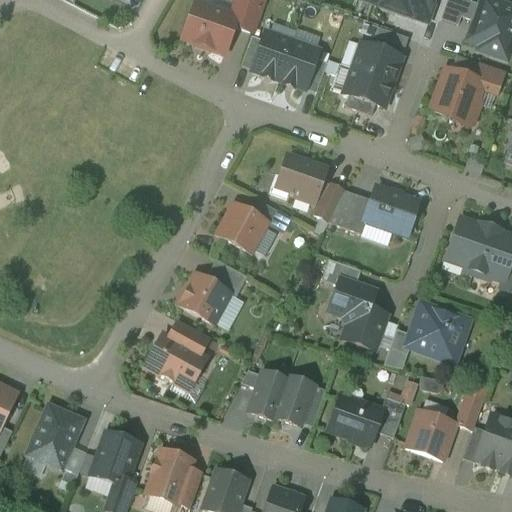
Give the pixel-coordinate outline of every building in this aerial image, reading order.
[(263,4),(253,0),(236,0),(230,18),(237,20),(233,30),(252,37),(263,4)] [(363,0),(363,2),(426,24),(434,0),(363,0)] [(470,0),(447,0),(439,23),(456,29),(459,20),(471,24),(477,8),(469,5),(470,0)] [(511,53),(511,9),(486,0),(479,0),(477,8),(471,24),(463,46),(477,50),(475,56),(507,67),(511,53)] [(230,18),(195,6),(182,42),(195,46),(195,47),(210,53),(211,52),(223,56),(233,30),(237,20),(230,18)] [(408,41),(377,30),(373,40),(404,51),(408,41)] [(291,45),(265,36),(262,44),(258,55),(251,74),(262,78),(262,80),(271,83),(271,81),(278,83),(291,45)] [(262,44),(251,40),(247,51),(258,55),(262,44)] [(291,45),(278,83),(284,85),(283,87),(292,91),(293,89),(304,93),(311,74),(315,62),(318,55),(291,45)] [(400,62),(361,47),(352,72),(391,86),(400,62)] [(258,55),(247,51),(240,70),(251,74),(258,55)] [(326,66),(315,62),(311,74),(322,78),(326,66)] [(503,75),(480,67),(474,84),(481,86),(481,88),(496,93),(503,75)] [(391,86),(352,72),(343,97),(349,99),(374,108),(383,111),(391,86)] [(322,78),(311,74),(304,93),(315,97),(322,78)] [(474,84),(445,74),(431,112),(446,117),(449,125),(462,119),(469,122),(470,118),(475,115),(478,110),(475,105),(481,88),(481,86),(474,84)] [(374,108),(349,99),(345,110),(370,119),(374,108)] [(511,147),(509,147),(503,166),(511,169),(511,147)] [(324,173),(287,160),(279,180),(275,179),(269,196),(286,202),(287,197),(313,206),(321,184),(324,173)] [(344,196),(321,184),(313,206),(317,208),(312,218),(327,226),(344,196)] [(417,206),(375,191),(370,204),(363,225),(365,225),(405,239),(417,206)] [(370,204),(344,196),(327,226),(360,238),(365,225),(363,225),(370,204)] [(277,215),(259,205),(251,219),(266,226),(270,228),(277,215)] [(251,219),(232,208),(216,238),(249,257),(266,226),(251,219)] [(289,221),(277,215),(270,228),(282,235),(289,221)] [(499,235),(479,228),(478,229),(459,222),(445,264),(462,270),(461,273),(488,283),(489,280),(501,285),(503,285),(511,259),(511,241),(499,236),(499,235)] [(511,259),(503,285),(501,285),(499,292),(511,296),(511,259)] [(246,280),(215,263),(204,283),(228,296),(228,297),(235,301),(246,280)] [(359,274),(327,263),(320,284),(336,289),(338,283),(354,288),(359,274)] [(204,283),(195,278),(178,308),(211,327),(228,297),(228,296),(204,283)] [(354,288),(338,283),(336,289),(327,314),(342,319),(347,329),(342,343),(372,354),(375,349),(383,324),(385,319),(375,315),(375,317),(371,316),(371,313),(370,311),(367,308),(369,305),(371,305),(374,295),(354,288)] [(467,325),(420,308),(409,341),(406,349),(452,365),(467,325)] [(208,341),(177,324),(167,341),(199,359),(208,341)] [(396,329),(383,324),(375,349),(388,353),(396,329)] [(409,341),(394,336),(388,352),(403,358),(406,349),(409,341)] [(167,341),(162,338),(145,369),(161,378),(172,384),(188,393),(205,362),(167,341)] [(403,358),(388,352),(383,368),(398,372),(403,358)] [(260,379),(247,374),(240,386),(255,392),(260,379)] [(286,384),(261,375),(255,392),(247,415),(273,424),(274,421),(299,430),(301,425),(309,401),(313,390),(287,380),(286,384)] [(0,428),(15,397),(0,389),(0,428)] [(324,394),(313,390),(309,401),(320,405),(324,394)] [(483,402),(466,396),(455,427),(454,428),(471,434),(473,431),(483,402)] [(380,414),(340,399),(327,433),(369,448),(374,435),(381,414),(380,414)] [(404,408),(385,400),(380,414),(381,414),(374,435),(392,442),(404,408)] [(320,405),(309,401),(301,425),(312,429),(320,405)] [(81,424),(48,410),(27,457),(60,472),(81,424)] [(455,427),(420,415),(412,437),(410,437),(405,451),(442,464),(454,428),(455,427)] [(511,427),(511,426),(490,418),(480,446),(474,462),(483,465),(481,469),(491,472),(492,469),(497,470),(511,427)] [(511,427),(497,470),(502,472),(500,476),(510,479),(511,475),(511,427)] [(0,457),(11,434),(0,428),(0,457)] [(484,434),(473,431),(471,434),(469,442),(480,446),(484,434)] [(138,447),(106,436),(91,479),(115,488),(122,490),(125,483),(138,447)] [(191,465),(161,454),(145,497),(176,508),(188,473),(191,465)] [(76,478),(65,473),(61,483),(72,488),(76,478)] [(188,473),(176,507),(190,511),(202,478),(188,473)] [(246,484),(216,474),(202,511),(203,511),(236,511),(238,506),(246,484)] [(122,490),(115,488),(106,511),(127,511),(136,486),(125,483),(122,490)] [(298,511),(302,502),(271,491),(263,511),(298,511)]
